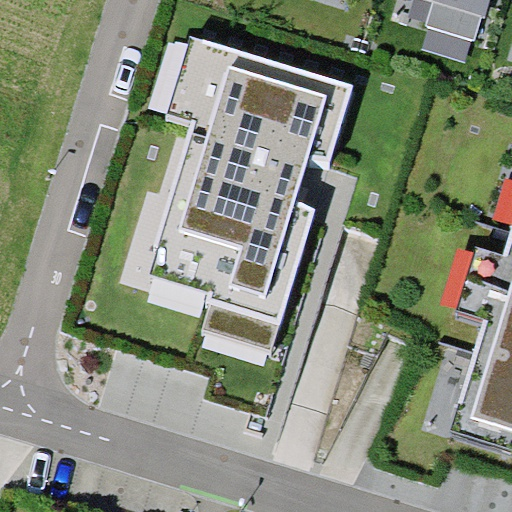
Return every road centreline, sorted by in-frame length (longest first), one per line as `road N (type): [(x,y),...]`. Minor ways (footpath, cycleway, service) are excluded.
road 1 (residential): [(14,407),(135,0)]
road 2 (residential): [(345,511),(14,407)]
